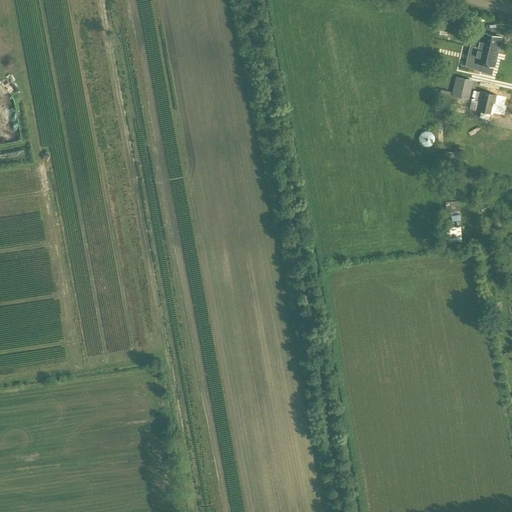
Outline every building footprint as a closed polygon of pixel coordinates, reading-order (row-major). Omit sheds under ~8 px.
[(471,47),(469,55),(476,57),(474,62),(481,64),(479,70),(491,74),(492,67),(494,67),(501,37),(481,33),(477,49),(471,47)] [(471,90),(453,86),(451,96),(469,99),(471,90)] [(473,90),(471,97),(478,98),(476,110),(492,114),(492,112),(504,115),(506,107),(504,106),(506,98),(496,96),(496,95),(480,91),(480,92),(473,90)] [(419,138),(419,139),(419,140),(419,141),(420,142),(420,143),(421,143),(421,144),(422,144),(422,145),(423,145),(424,145),(425,145),(425,146),(426,146),(427,146),(427,145),(428,145),(429,145),(430,145),(430,144),(431,144),(431,143),(432,143),(432,142),(433,142),(433,141),(433,140),(433,139),(433,138),(433,137),(433,136),(433,135),(432,135),(432,134),(432,133),(431,133),(430,132),(429,132),(428,131),(427,131),(426,131),(425,131),(424,131),(423,132),(422,132),(422,133),(421,133),(421,134),(420,134),(420,135),(419,135),(419,136),(419,137),(419,138)] [(454,165),(454,154),(445,154),(445,165),(454,165)] [(452,206),(452,201),(444,202),(446,213),(460,211),(459,205),(452,206)] [(450,227),(451,242),(462,241),(461,226),(450,227)]
